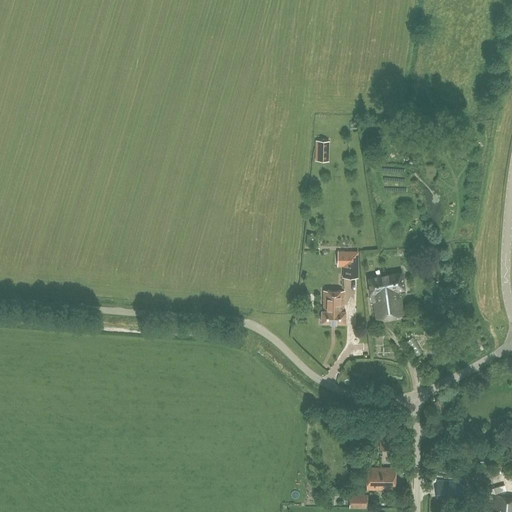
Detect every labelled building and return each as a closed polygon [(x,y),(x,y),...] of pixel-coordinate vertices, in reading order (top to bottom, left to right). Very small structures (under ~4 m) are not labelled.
[(329,160),(330,140),(316,140),(315,160),(329,160)] [(356,277),(357,252),(338,252),(338,264),(344,265),(344,277),(356,277)] [(377,318),(403,314),(399,289),(404,288),(401,271),(368,277),(372,299),(374,299),(377,318)] [(343,311),(344,291),(324,290),(323,310),(321,310),(321,322),(331,322),(331,323),(336,323),(336,322),(345,323),(345,311),(343,311)] [(427,344),(421,332),(413,336),(409,328),(401,332),(411,352),(427,344)] [(369,350),(380,350),(379,333),(368,333),(369,350)] [(381,449),(396,450),(397,426),(382,425),(381,449)] [(395,490),(396,468),(368,467),(367,489),(395,490)] [(469,491),(469,478),(441,477),(441,484),(452,484),(452,491),(469,491)] [(368,508),(368,495),(350,495),(350,508),(368,508)] [(511,511),(511,497),(496,495),(494,511),(511,511)]
